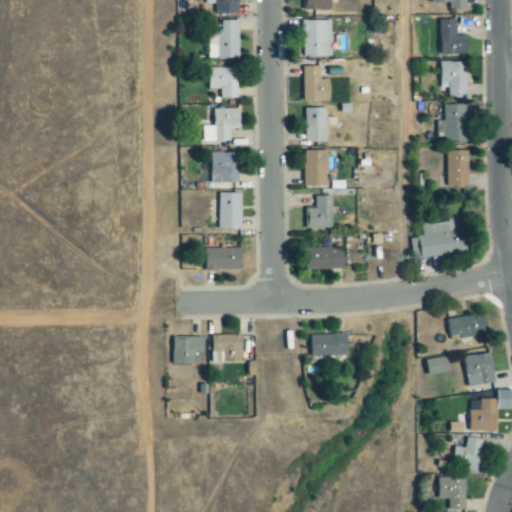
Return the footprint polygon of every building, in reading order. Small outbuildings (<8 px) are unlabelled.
[(238,13),(238,0),(205,0),(205,4),(214,4),(215,14),(238,13)] [(302,0),(302,11),(331,10),(330,0),(302,0)] [(430,0),(430,3),(448,3),(449,10),(466,10),(465,0),(430,0)] [(465,55),(465,36),(455,36),(455,19),(439,19),(439,55),(465,55)] [(238,20),(221,21),(221,32),(207,32),(208,59),(238,58),(238,20)] [(330,21),(301,21),(302,58),(331,57),(330,21)] [(440,83),(448,83),(448,99),(465,98),(464,62),(440,62),(440,83)] [(329,80),(319,80),(320,67),(303,67),(302,101),(329,102),(329,80)] [(207,90),(220,90),(220,99),(236,99),(237,68),(208,68),(207,90)] [(444,104),(443,121),(437,121),(436,132),(443,132),(443,142),(465,143),(466,105),(444,104)] [(304,143),(326,143),(326,126),(336,126),(336,117),(326,117),(326,108),(304,108),(304,143)] [(202,142),(230,142),(229,129),(239,129),(239,109),(213,110),(213,126),(202,126),(202,142)] [(303,187),(327,187),(327,151),(303,151),(303,187)] [(467,151),(445,151),(446,188),(467,188),(467,151)] [(237,152),(210,153),(211,175),(220,174),(220,183),(238,183),(237,152)] [(241,194),(218,193),(217,230),(240,230),(241,194)] [(332,229),(331,196),(314,197),(314,209),(304,209),(305,229),(332,229)] [(409,238),(412,259),(466,252),(463,228),(453,229),(452,221),(420,225),(422,237),(409,238)] [(204,249),(204,271),(241,270),(240,248),(204,249)] [(343,248),(303,249),(304,270),(343,269),(343,248)] [(485,315),(447,319),(449,336),(459,335),(459,338),(487,336),(485,315)] [(310,358),(347,357),(346,335),(309,335),(310,358)] [(192,365),(192,354),(202,354),(202,337),(172,336),(171,365),(192,365)] [(211,336),(211,364),(242,363),(241,336),(211,336)] [(466,387),(494,383),(490,353),(462,357),(466,387)] [(448,372),(445,357),(425,361),(428,376),(448,372)] [(496,400),(468,401),(468,432),(496,432),(496,400)] [(476,472),(483,441),(466,437),(464,449),(454,447),(450,466),(476,472)] [(448,511),(465,510),(465,478),(437,479),(437,500),(448,500),(448,511)]
